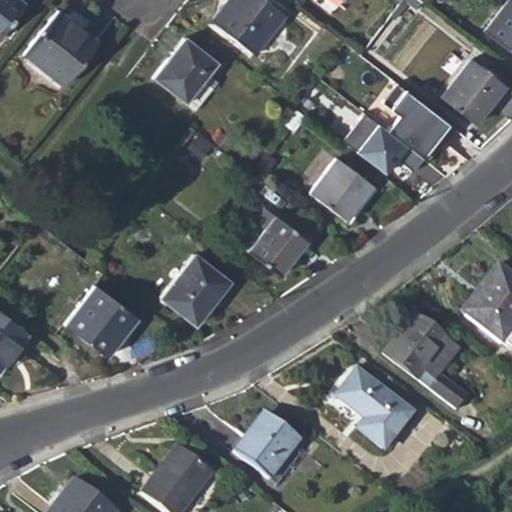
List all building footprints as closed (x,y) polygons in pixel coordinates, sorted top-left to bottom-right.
[(0,0),(0,30),(22,3),(18,0),(0,0)] [(253,53),(283,14),(264,0),(224,0),(222,3),(225,6),(213,23),(253,53)] [(400,0),(389,15),(394,19),(407,2),(404,0),(400,0)] [(416,8),(421,1),(419,0),(404,0),(407,2),(416,8)] [(511,53),(511,0),(506,0),(483,31),(511,53)] [(209,20),(213,23),(225,6),(222,3),(209,20)] [(61,85),(95,41),(56,10),(22,54),(61,85)] [(205,72),(213,61),(182,37),(151,77),(194,110),(216,81),(205,72)] [(473,122),(502,85),(469,58),(440,96),(473,122)] [(410,174),(441,135),(404,105),(372,145),(410,174)] [(223,148),(229,140),(220,132),(213,140),(223,148)] [(201,157),(207,149),(194,139),(188,146),(201,157)] [(245,169),(252,174),(264,159),(257,152),(245,169)] [(342,219),(369,183),(335,157),(308,192),(342,219)] [(277,275),(305,240),(258,204),(248,217),(263,228),(246,251),(277,275)] [(209,304),(227,281),(192,254),(158,297),(190,321),(206,301),(209,304)] [(511,276),(496,263),(458,311),(499,343),(501,340),(511,348),(511,347),(511,276)] [(104,357),(135,316),(93,284),(62,324),(104,357)] [(190,321),(194,324),(209,304),(206,301),(190,321)] [(0,368),(26,333),(0,313),(0,368)] [(437,374),(457,348),(411,313),(381,353),(455,409),(465,395),(437,374)] [(499,343),(509,351),(511,348),(501,340),(499,343)] [(381,449),(409,413),(354,370),(333,396),(363,419),(355,428),(381,449)] [(291,448),(297,440),(260,412),(230,450),(268,479),(291,448)] [(161,511),(179,511),(210,473),(174,446),(137,493),(161,511)] [(268,479),(277,486),(300,455),(291,448),(268,479)] [(45,511),(114,511),(71,478),(45,511)]
